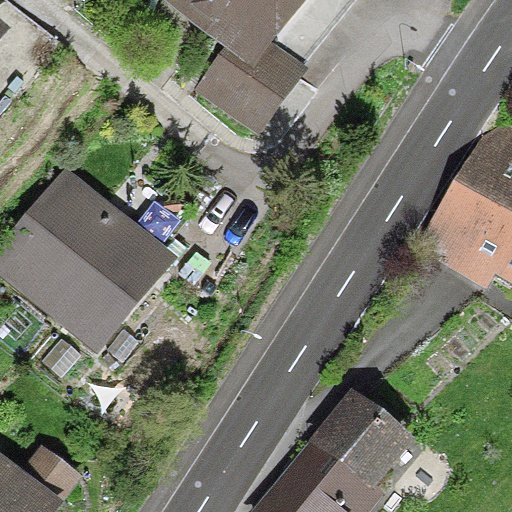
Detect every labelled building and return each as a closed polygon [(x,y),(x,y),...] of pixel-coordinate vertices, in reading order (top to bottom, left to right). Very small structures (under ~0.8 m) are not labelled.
[(178,0),(237,48),(245,55),(250,48),(289,0),(178,0)] [(237,48),(205,90),(251,125),(287,77),(250,48),(245,55),(237,48)] [(511,277),(511,139),(495,129),(420,250),(481,287),(494,266),(511,277)] [(93,215),(66,193),(2,270),(87,341),(151,264),(141,256),(179,210),(132,170),(93,215)] [(313,446),(258,511),(345,511),(400,448),(348,406),(313,446)] [(0,511),(47,511),(70,482),(38,457),(15,487),(0,475),(0,511)]
